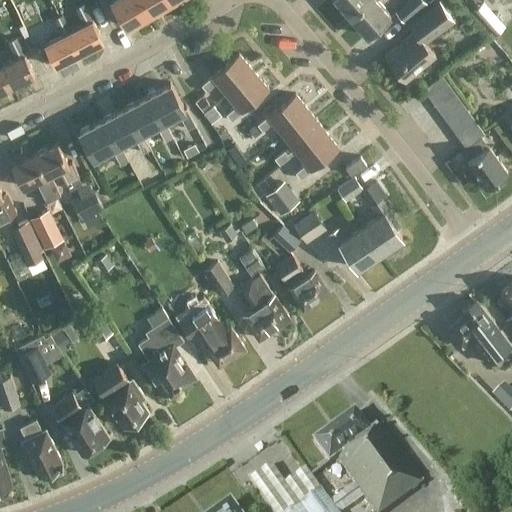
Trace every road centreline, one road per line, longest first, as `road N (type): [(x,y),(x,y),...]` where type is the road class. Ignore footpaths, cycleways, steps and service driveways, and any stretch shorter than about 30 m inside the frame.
road 1 (primary): [(65,511),(234,424),(477,252)]
road 2 (residential): [(477,252),(270,0)]
road 3 (residential): [(230,0),(0,123)]
